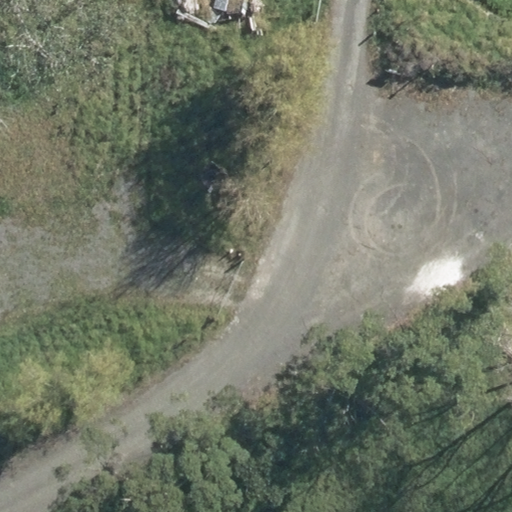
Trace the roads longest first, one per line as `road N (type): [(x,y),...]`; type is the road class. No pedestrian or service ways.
road 1 (track): [(0,492),(209,380),(285,280),(367,53)]
road 2 (track): [(511,211),(443,240),(390,228),(363,177),(369,0)]
